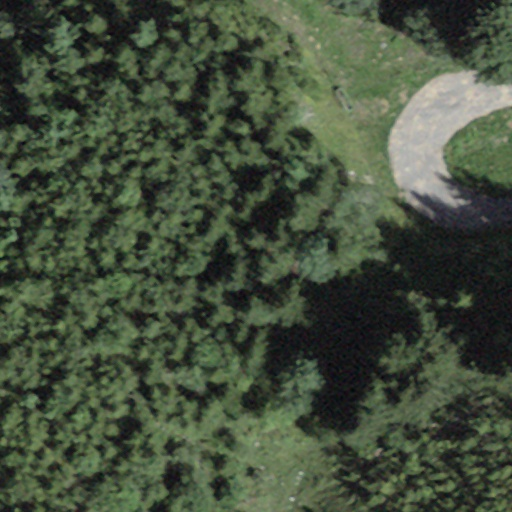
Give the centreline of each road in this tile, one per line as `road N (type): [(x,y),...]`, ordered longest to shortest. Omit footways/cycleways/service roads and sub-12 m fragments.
road 1 (track): [(511,210),(445,201),(421,164),(420,144),(441,106),(511,84)]
road 2 (track): [(429,119),(278,0)]
